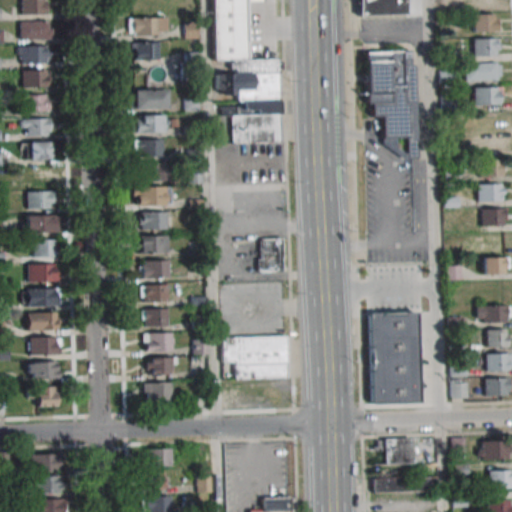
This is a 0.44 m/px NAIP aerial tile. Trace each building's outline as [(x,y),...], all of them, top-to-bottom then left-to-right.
[(46,14),(45,0),(18,0),(18,14),(46,14)] [(280,142),(278,59),(246,60),(245,0),(210,0),(211,60),(230,60),(230,72),(213,73),(213,95),(231,94),(231,106),(219,106),(219,116),(229,116),(230,143),(280,142)] [(356,0),(357,16),(407,15),(406,0),(356,0)] [(471,31),(496,31),(496,14),(471,14),(471,31)] [(127,35),(167,35),(167,18),(127,18),(127,35)] [(18,39),(49,39),(49,21),(18,21),(18,39)] [(498,39),(471,39),(471,55),(498,55),(498,39)] [(131,42),(131,59),(157,59),(157,42),(131,42)] [(46,63),(46,46),(16,46),(16,63),(46,63)] [(413,50),(362,51),(363,105),(369,104),(369,117),(380,117),(381,149),(395,149),(395,140),(415,139),(413,50)] [(499,79),(499,63),(463,63),(463,79),(499,79)] [(19,70),(19,87),(46,87),(45,70),(19,70)] [(501,87),(471,87),(471,104),(501,104),(501,87)] [(132,89),(132,108),(167,108),(167,89),(132,89)] [(49,111),(49,95),(22,95),(22,111),(49,111)] [(197,98),(183,98),(183,111),(197,111),(197,98)] [(501,129),(501,111),(475,111),(475,129),(501,129)] [(163,115),(134,115),(134,132),(163,132),(163,115)] [(49,119),(21,119),(21,136),(49,136),(49,119)] [(501,152),(501,135),(477,135),(477,152),(501,152)] [(133,157),(161,157),(161,140),(133,140),(133,157)] [(26,159),(51,159),(51,142),(26,142),(26,159)] [(477,177),(501,177),(501,159),(477,159),(477,177)] [(167,164),(141,164),(141,180),(167,180),(167,164)] [(186,184),(200,184),(200,172),(186,172),(186,184)] [(501,200),(501,184),(475,184),(475,200),(501,200)] [(131,187),(131,205),(166,205),(166,187),(131,187)] [(54,191),(24,191),(24,208),(54,208),(54,191)] [(502,225),(502,208),(479,208),(479,225),(502,225)] [(137,229),(170,229),(170,212),(137,212),(137,229)] [(59,232),(58,214),(21,215),(21,233),(59,232)] [(477,232),(477,249),(503,249),(503,232),(477,232)] [(136,252),(167,252),(167,236),(136,236),(136,252)] [(281,238),(255,238),(255,271),(281,271),(281,238)] [(54,240),(31,240),(31,257),(54,257),(54,240)] [(480,273),(507,273),(507,257),(480,257),(480,273)] [(139,278),(167,278),(167,260),(139,260),(139,278)] [(25,282),(56,282),(56,264),(25,264),(25,282)] [(137,285),(137,301),(166,301),(166,285),(137,285)] [(57,288),(19,288),(19,306),(57,306),(57,288)] [(474,306),(474,322),(506,322),(506,306),(474,306)] [(166,325),(166,309),(139,309),(139,325),(166,325)] [(24,330),(57,330),(57,312),(24,312),(24,330)] [(507,346),(507,329),(484,329),(484,346),(507,346)] [(170,333),(141,333),(141,351),(170,351),(170,333)] [(286,378),(285,335),(219,336),(219,363),(231,363),(231,379),(286,378)] [(26,336),(26,355),(58,355),(58,336),(26,336)] [(206,355),(206,338),(190,338),(190,355),(206,355)] [(509,353),(483,353),(483,369),(509,369),(509,353)] [(172,374),(172,358),(143,357),(143,373),(172,374)] [(24,362),(24,378),(57,378),(57,362),(24,362)] [(482,394),(509,394),(509,378),(482,378),(482,394)] [(448,398),(464,398),(464,380),(448,380),(448,398)] [(170,400),(170,382),(140,382),(140,400),(170,400)] [(26,386),(26,397),(35,397),(35,406),(55,406),(55,386),(26,386)] [(381,464),(411,464),(411,437),(381,437),(381,464)] [(448,437),(448,454),(463,454),(462,437),(448,437)] [(507,459),(507,441),(474,441),(474,459),(507,459)] [(170,466),(170,448),(143,448),(143,466),(170,466)] [(24,454),(24,472),(57,472),(57,454),(24,454)] [(509,470),(486,470),(486,487),(509,487),(509,470)] [(163,489),(163,472),(143,472),(143,489),(163,489)] [(62,476),(32,476),(32,493),(62,493),(62,476)] [(194,476),(194,492),(210,492),(210,476),(194,476)] [(370,476),(370,491),(436,491),(436,476),(370,476)] [(168,511),(169,496),(142,496),(141,511),(168,511)] [(287,511),(287,497),(259,498),(259,510),(246,510),(246,511),(287,511)] [(64,511),(65,499),(27,499),(26,511),(64,511)] [(510,511),(510,500),(485,500),(484,511),(510,511)]
